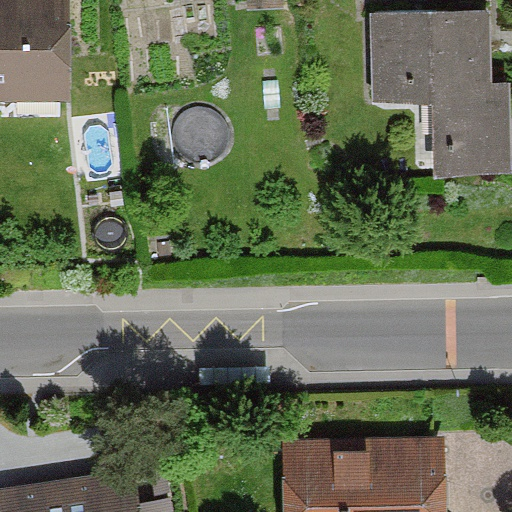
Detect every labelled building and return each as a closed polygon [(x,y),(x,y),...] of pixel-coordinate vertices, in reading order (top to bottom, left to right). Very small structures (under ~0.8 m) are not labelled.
[(67,0),(0,0),(0,109),(70,108),(67,0)] [(511,132),(500,6),(371,19),(380,112),(425,108),(429,151),(511,143),(511,132)] [(270,368),(199,368),(199,380),(270,380),(270,368)] [(284,511),(441,511),(439,445),(282,452),(284,511)] [(141,511),(138,471),(1,484),(3,511),(141,511)]
